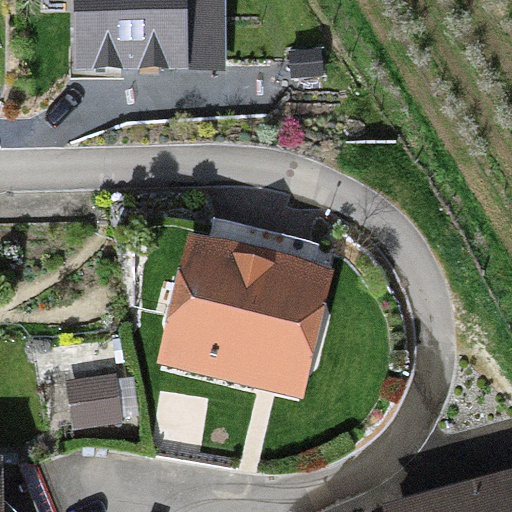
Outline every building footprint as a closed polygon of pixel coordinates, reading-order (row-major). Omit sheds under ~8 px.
[(179,65),(179,40),(219,40),(218,0),(81,0),(82,66),(179,65)] [(180,355),(287,381),(292,362),(310,351),(317,322),(306,304),(310,284),(203,258),(199,277),(179,287),(173,318),(184,336),(180,355)] [(81,386),(86,424),(117,420),(111,382),(81,386)] [(0,511),(55,511),(36,466),(0,466),(0,511)] [(511,511),(511,496),(509,487),(418,511),(511,511)]
